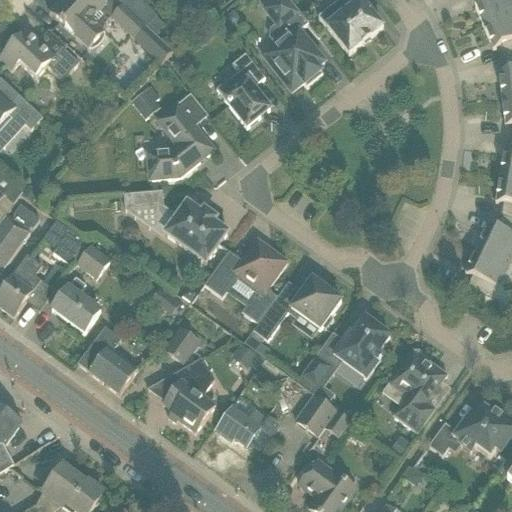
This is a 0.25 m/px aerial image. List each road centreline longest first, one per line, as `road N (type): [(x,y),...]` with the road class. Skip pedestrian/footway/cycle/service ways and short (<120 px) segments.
road 1 (residential): [(398,286),(362,259),(330,255),(258,204),(253,179),(429,39)]
road 2 (tertiary): [(218,511),(0,352)]
road 3 (residential): [(398,286),(447,168),(447,98),(429,39)]
road 4 (residential): [(507,384),(435,333),(427,306),(398,286)]
